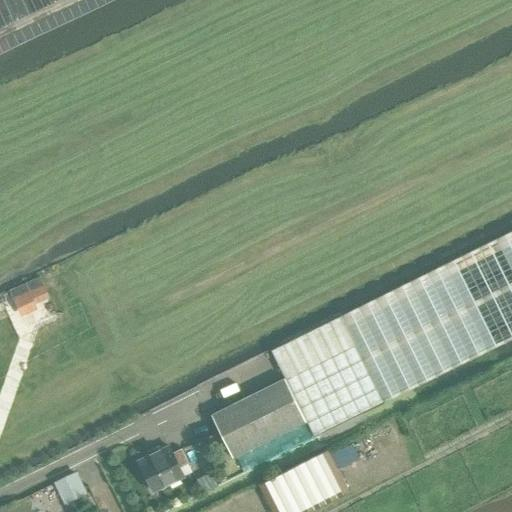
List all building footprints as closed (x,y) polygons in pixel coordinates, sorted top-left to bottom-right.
[(285,378),(212,415),(233,458),(306,422),(313,437),(511,338),(511,232),(271,352),(285,378)] [(36,309),(34,303),(49,296),(40,277),(39,277),(9,291),(21,316),(36,309)] [(169,446),(138,461),(153,492),(184,477),(184,476),(193,472),(189,464),(182,449),(173,454),(169,446)] [(328,450),(258,485),(271,511),(311,511),(350,492),(328,450)] [(247,463),(241,465),(244,472),(250,470),(247,463)] [(76,472),(54,483),(65,505),(88,494),(76,472)]
